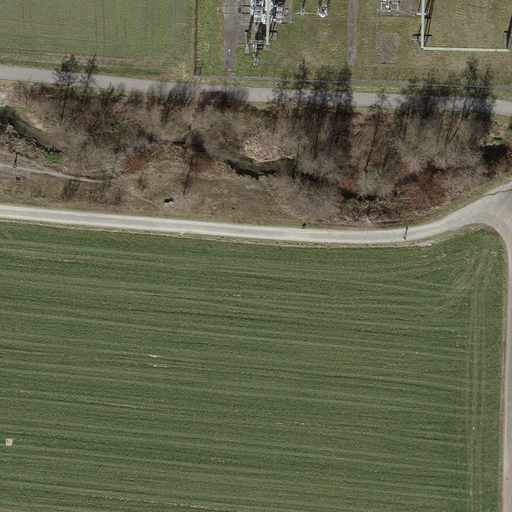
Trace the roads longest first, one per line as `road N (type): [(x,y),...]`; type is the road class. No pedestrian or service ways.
road 1 (track): [(0,71),(192,91),(511,108)]
road 2 (track): [(499,192),(441,228),(400,236),(291,237),(0,210)]
